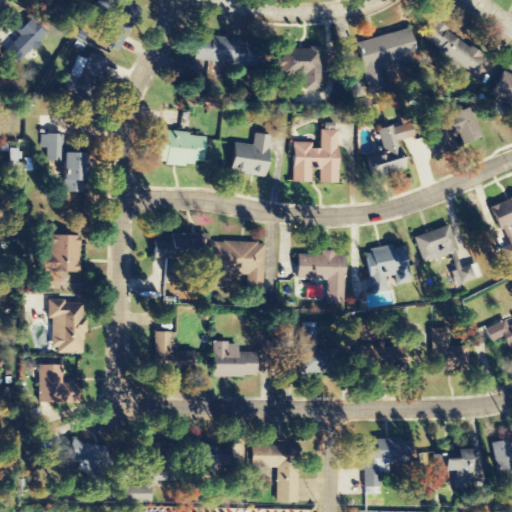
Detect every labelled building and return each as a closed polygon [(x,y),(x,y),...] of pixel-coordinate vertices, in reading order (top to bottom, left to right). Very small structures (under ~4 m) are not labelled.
[(53,0),(27,0),(27,1),(46,12),(53,0)] [(138,10),(118,0),(113,0),(105,18),(115,23),(104,46),(117,53),(138,10)] [(47,33),(31,18),(3,49),(20,64),(47,33)] [(472,75),(484,54),(433,24),(424,39),(439,47),(435,53),(472,75)] [(355,44),(362,71),(415,57),(407,30),(355,44)] [(319,48),(284,49),(284,77),(302,76),(302,91),(319,90),(319,48)] [(79,81),(98,88),(107,60),(88,54),(79,81)] [(511,76),(501,72),(493,89),(498,91),(495,99),(511,107),(511,76)] [(481,138),(469,108),(423,127),(436,158),(456,150),(451,138),(457,136),(461,145),(481,138)] [(370,180),(406,168),(391,125),(376,131),(383,153),(363,160),(370,180)] [(335,183),(336,131),(318,131),(318,150),(310,150),(310,143),(291,143),(291,183),(308,183),(309,170),(317,170),(317,183),(335,183)] [(155,164),(191,166),(192,162),(201,163),(202,135),(156,133),(155,164)] [(62,154),(62,136),(42,135),(42,162),(62,162),(62,193),(82,193),(83,154),(62,154)] [(267,136),(252,135),(251,146),(230,144),(227,174),(263,178),(267,136)] [(19,176),(20,150),(7,150),(7,176),(19,176)] [(511,198),(489,207),(498,232),(511,226),(511,198)] [(422,263),(435,259),(434,255),(440,253),(441,257),(457,251),(448,225),(413,238),(422,263)] [(150,259),(187,261),(187,253),(201,253),(203,236),(169,234),(169,242),(151,241),(150,259)] [(79,237),(41,236),(40,273),(78,274),(79,237)] [(263,243),(218,242),(218,290),(231,290),(231,275),(247,275),(246,304),(262,304),(263,243)] [(409,283),(402,246),(362,253),(369,294),(386,291),(384,278),(392,277),(394,286),(409,283)] [(341,305),(342,256),(332,256),(332,254),(294,254),(294,280),(325,280),(325,305),(341,305)] [(83,354),(83,303),(47,303),(47,318),(51,318),(51,354),(83,354)] [(505,349),(511,346),(511,324),(506,327),(503,321),(481,330),(487,344),(500,338),(505,349)] [(314,324),(297,324),(299,372),(320,372),(319,353),(315,353),(314,324)] [(169,352),(169,333),(152,333),(152,371),(192,372),(192,353),(169,352)] [(465,347),(447,347),(447,336),(421,336),(422,354),(430,353),(431,372),(465,371),(465,347)] [(211,377),(253,378),(254,354),(237,353),(237,344),(211,343),(211,377)] [(382,367),(405,367),(405,348),(383,347),(382,367)] [(61,383),(61,366),(38,366),(37,404),(77,404),(77,384),(61,383)] [(92,475),(102,452),(71,438),(62,457),(78,465),(77,468),(92,475)] [(406,465),(405,440),(360,442),(361,495),(377,495),(377,474),(385,473),(385,466),(406,465)] [(492,447),(495,473),(511,471),(511,461),(511,462),(510,445),(492,447)] [(275,469),(275,504),(295,504),(297,448),(250,446),(250,468),(275,469)] [(229,449),(192,448),(191,462),(228,464),(229,449)] [(431,478),(442,478),(442,474),(451,474),(451,490),(467,490),(466,450),(446,450),(446,456),(431,456),(431,478)]
